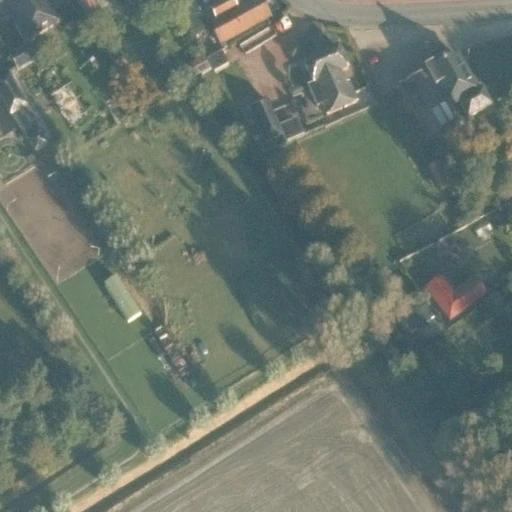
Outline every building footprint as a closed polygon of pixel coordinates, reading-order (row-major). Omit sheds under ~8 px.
[(0,0),(0,7),(2,7),(24,46),(58,26),(43,0),(0,0)] [(72,0),(83,18),(84,18),(87,24),(98,18),(94,12),(95,12),(87,0),(72,0)] [(229,0),(209,11),(216,25),(237,13),(229,0)] [(220,49),(248,34),(237,13),(216,25),(209,29),(220,49)] [(8,59),(17,74),(34,64),(25,49),(8,59)] [(347,72),(337,50),(303,65),(311,84),(312,84),(313,88),(307,91),(316,110),(321,108),(326,119),(356,105),(348,85),(344,87),(339,75),(347,72)] [(119,55),(110,60),(118,73),(126,68),(119,55)] [(221,55),(207,63),(214,74),(228,67),(221,55)] [(476,93),(456,59),(442,68),(441,64),(397,89),(427,142),(455,126),(446,111),(457,105),(467,122),(490,108),(480,91),(476,93)] [(203,60),(189,67),(196,80),(210,71),(203,60)] [(27,108),(9,77),(0,81),(0,103),(9,119),(35,155),(47,146),(22,112),(27,108)] [(246,110),(263,147),(283,138),(266,101),(246,110)] [(511,142),(508,135),(490,145),(495,152),(511,142)] [(498,167),(511,159),(511,145),(492,157),(498,167)] [(449,187),(458,182),(446,161),(437,166),(449,187)] [(439,195),(449,189),(436,166),(426,172),(439,195)] [(116,280),(103,288),(104,290),(116,306),(105,313),(115,328),(124,322),(127,327),(141,318),(116,280)] [(454,295),(435,308),(449,327),(487,298),(474,280),(454,295)] [(396,326),(406,342),(431,326),(421,310),(396,326)]
